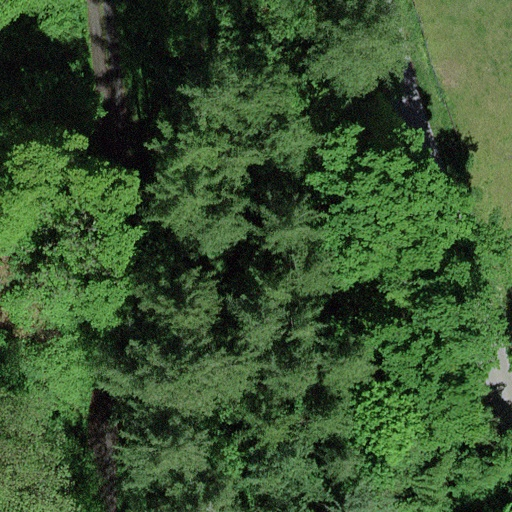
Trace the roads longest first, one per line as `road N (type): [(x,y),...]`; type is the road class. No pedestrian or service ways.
road 1 (track): [(91,0),(118,511)]
road 2 (residential): [(511,405),(372,0)]
